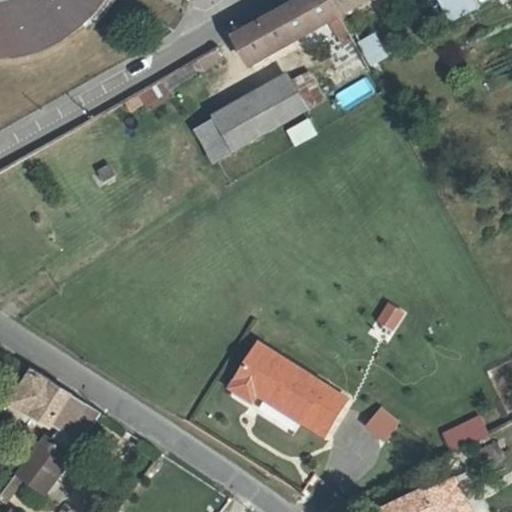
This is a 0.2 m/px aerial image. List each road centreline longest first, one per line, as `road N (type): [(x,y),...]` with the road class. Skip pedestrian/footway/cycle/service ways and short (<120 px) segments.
road 1 (residential): [(275,511),(0,336)]
road 2 (residential): [(0,154),(267,0)]
